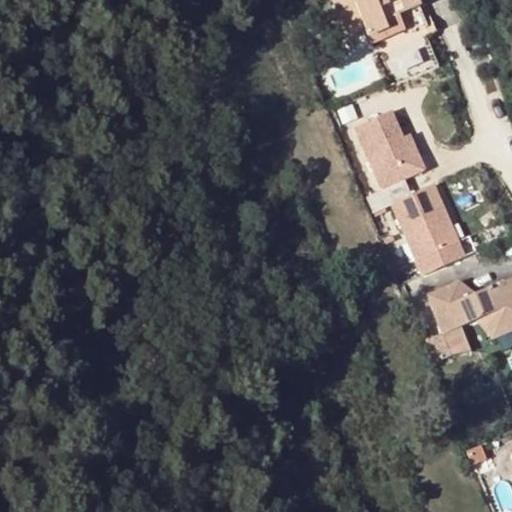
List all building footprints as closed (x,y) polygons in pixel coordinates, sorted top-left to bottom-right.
[(331,0),(336,12),(328,16),(338,41),(366,30),(369,37),(389,29),(386,20),(399,15),(416,7),(413,0),(331,0)] [(389,29),(369,37),(372,44),(405,30),(399,15),(386,20),(389,29)] [(392,111),(356,126),(381,189),(424,171),(418,156),(412,159),(403,138),(392,111)] [(409,135),(403,138),(412,159),(418,156),(409,135)] [(437,184),(395,200),(422,273),(464,257),(437,184)] [(511,278),(475,294),(467,297),(460,281),(426,295),(442,334),(475,321),(483,318),(493,339),(511,331),(511,278)] [(475,294),(460,281),(467,297),(475,294)] [(475,321),(493,339),(483,318),(475,321)]
